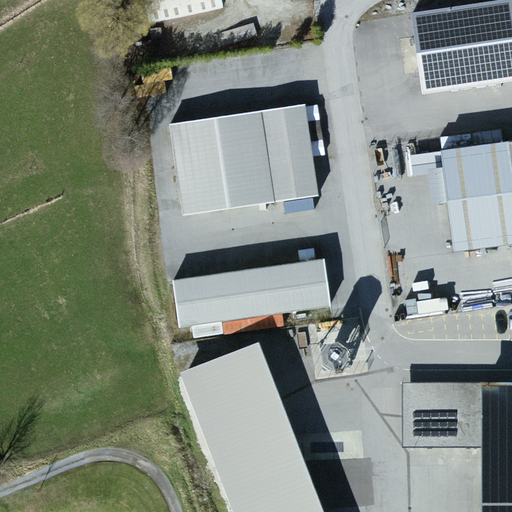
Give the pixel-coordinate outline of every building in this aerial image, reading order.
[(158,0),(159,10),(220,4),(219,0),(158,0)] [(511,58),(505,6),(405,20),(415,94),(511,80),(511,58)] [(293,113),(173,129),(185,212),(304,195),(293,113)] [(511,223),(503,150),(439,158),(450,253),(511,246),(511,223)] [(314,262),(173,284),(179,327),(321,305),(314,262)] [(319,511),(253,342),(182,369),(237,511),(319,511)] [(511,511),(511,388),(405,388),(405,448),(479,448),(478,511),(511,511)]
